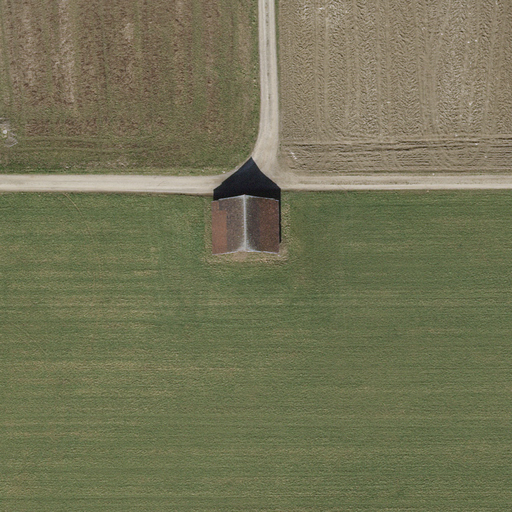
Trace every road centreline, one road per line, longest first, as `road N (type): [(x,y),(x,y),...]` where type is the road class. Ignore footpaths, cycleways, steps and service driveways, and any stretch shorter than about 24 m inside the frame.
road 1 (track): [(511,185),(0,183)]
road 2 (track): [(268,0),(270,185)]
